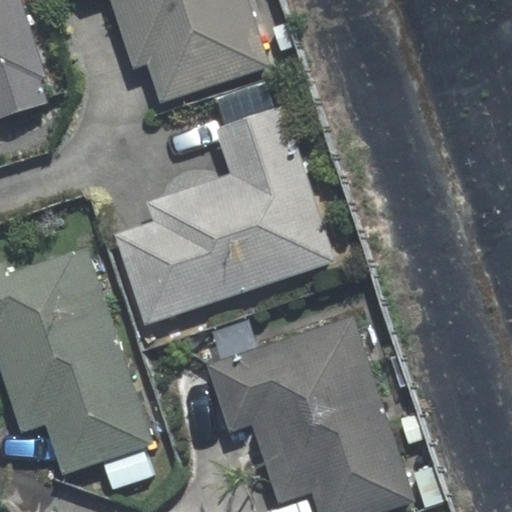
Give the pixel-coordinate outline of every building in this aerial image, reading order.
[(60,72),(35,0),(0,0),(0,93),(8,116),(58,99),(50,75),(60,72)] [(261,0),(125,0),(147,63),(161,59),(174,98),(282,61),(261,0)] [(273,28),(281,51),(295,46),(287,23),(273,28)] [(248,177),(165,206),(171,225),(132,239),(162,327),(351,264),(299,110),(233,133),(248,177)] [(167,447),(100,252),(24,279),(20,265),(0,272),(0,345),(8,343),(38,433),(61,426),(79,476),(104,468),(110,484),(130,477),(125,461),(167,447)] [(353,316),(205,365),(228,434),(252,426),(278,504),(311,493),(317,511),(386,511),(415,502),(353,316)] [(419,413),(400,419),(408,445),(427,439),(419,413)]
